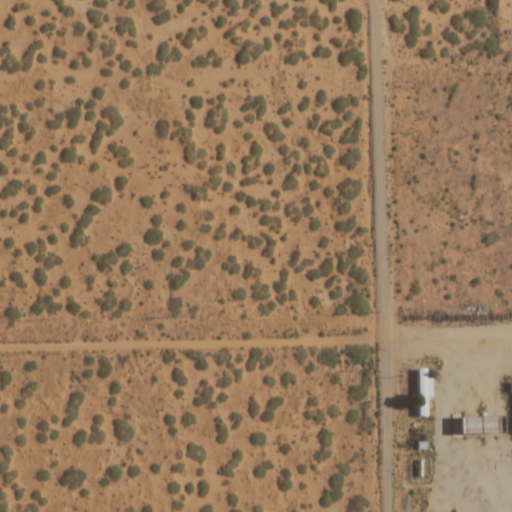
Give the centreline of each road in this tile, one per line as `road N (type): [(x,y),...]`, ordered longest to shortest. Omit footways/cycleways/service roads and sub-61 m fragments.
road 1 (residential): [(375,0),(387,511)]
road 2 (residential): [(511,327),(43,333)]
